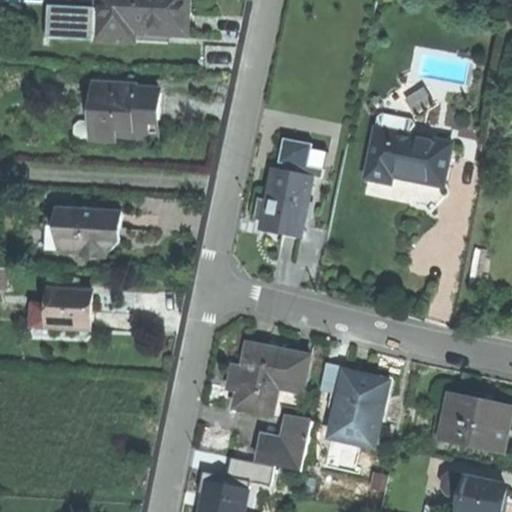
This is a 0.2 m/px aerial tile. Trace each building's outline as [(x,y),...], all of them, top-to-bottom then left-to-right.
[(191,0),(97,0),(97,10),(96,40),(95,43),(139,44),(139,35),(190,37),(190,21),(191,0)] [(50,38),(96,40),(97,10),(51,8),(50,38)] [(115,135),(156,136),(156,120),(160,120),(160,108),(161,91),(135,90),(135,94),(119,93),(119,84),(101,83),(101,92),(95,92),(93,139),(115,140),(115,135)] [(418,184),(446,190),(455,147),(417,139),(418,131),(406,129),(404,137),(378,132),(367,183),(370,183),(392,188),(393,179),(418,184)] [(290,168),(289,175),(316,180),(317,171),(311,170),(315,148),(287,143),(283,166),(290,168)] [(265,235),(304,242),(316,180),(289,175),(277,173),(273,194),(272,204),(260,202),(257,218),(267,220),(265,235)] [(63,226),(62,251),(83,252),(82,258),(107,260),(108,255),(122,243),(116,236),(116,229),(123,226),(124,212),(59,208),(58,226),(63,226)] [(0,289),(11,289),(11,272),(0,271),(0,289)] [(50,330),(92,330),(92,315),(92,304),(95,304),(95,292),(52,292),(52,305),(50,305),(50,309),(50,330)] [(34,330),(50,330),(50,309),(34,309),(34,330)] [(239,410),(276,418),(282,391),(306,396),(315,354),(253,341),(247,367),(236,365),(233,381),(231,392),(242,394),(239,410)] [(334,394),(343,396),(348,375),(349,371),(328,366),(322,395),(333,397),(334,394)] [(365,379),(348,375),(343,396),(334,394),(333,397),(330,411),(340,413),(334,440),(377,449),(391,384),(365,379)] [(453,398),(445,441),(505,452),(511,417),(485,412),(486,404),(471,401),(453,398)] [(511,416),(511,408),(486,404),(485,412),(511,417),(511,416)] [(276,467),(305,473),(316,423),(289,417),(285,440),(264,436),(258,463),(276,467)] [(272,486),(276,467),(258,463),(234,458),(230,477),(255,482),(272,486)] [(202,511),(248,511),(255,482),(230,477),(206,472),(202,492),(207,493),(202,511)] [(508,511),(511,495),(511,486),(469,478),(453,475),(448,479),(446,486),(450,493),(465,496),(462,511),(508,511)]
